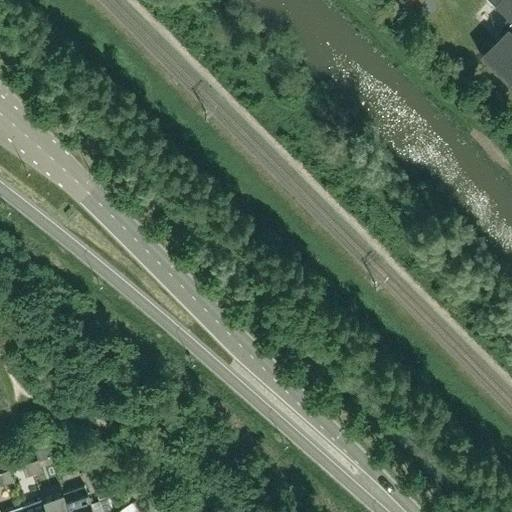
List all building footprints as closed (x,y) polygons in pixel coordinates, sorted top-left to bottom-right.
[(511,0),(491,0),(511,20),(507,25),(478,53),(511,86),(511,0)] [(38,459),(30,462),(34,473),(42,470),(38,459)] [(26,476),(34,473),(30,462),(22,465),(26,476)] [(13,480),(9,469),(1,472),(5,483),(13,480)] [(102,485),(96,487),(100,499),(106,497),(117,493),(113,482),(102,485)] [(70,511),(94,511),(84,484),(63,491),(66,499),(70,511)] [(70,511),(66,499),(63,491),(43,498),(45,507),(47,511),(70,511)] [(110,508),(106,497),(98,500),(102,511),(110,508)]
